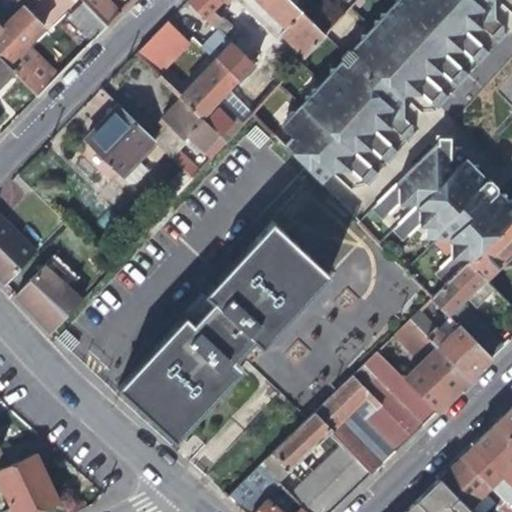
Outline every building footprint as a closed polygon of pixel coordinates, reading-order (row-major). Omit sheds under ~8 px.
[(68,15),(93,39),(107,24),(83,0),(68,15)] [(83,0),(107,24),(120,12),(109,0),(83,0)] [(323,33),(288,0),(187,0),(213,24),(220,19),(218,17),(232,2),(272,41),(281,32),(303,55),(322,35),(323,33)] [(394,0),(388,7),(369,29),(343,56),(318,83),(299,105),(278,127),(289,137),(282,145),(301,165),(311,175),(321,185),(333,172),(349,172),(352,152),(355,148),(368,148),(371,130),(375,126),(389,127),(391,108),(378,96),(388,84),(401,97),(405,93),(419,93),(421,75),(425,71),(439,71),(442,52),(445,49),(461,50),(462,30),(465,26),(480,28),(481,8),(472,0),(394,0)] [(43,26),(23,6),(2,28),(0,29),(0,58),(12,70),(37,95),(49,83),(57,75),(26,43),(43,26)] [(221,18),(220,19),(213,24),(218,29),(225,36),(232,29),(221,18)] [(134,53),(153,71),(185,38),(166,20),(151,36),(134,53)] [(201,46),(215,59),(231,42),(225,36),(218,29),(201,46)] [(215,59),(179,96),(202,118),(220,100),(254,64),(231,42),(215,59)] [(0,82),(12,70),(0,58),(0,82)] [(160,116),(167,123),(182,138),(186,134),(191,138),(209,156),(225,140),(202,118),(179,96),(168,107),(160,116)] [(242,121),(220,100),(202,118),(225,140),(242,121)] [(134,160),(153,141),(151,139),(124,113),(114,103),(99,118),(80,138),(122,178),(122,180),(127,185),(134,185),(146,173),(138,164),(134,160)] [(167,123),(151,139),(153,141),(158,145),(180,167),(190,177),(196,171),(191,166),(193,163),(179,150),(191,138),(186,134),(182,138),(167,123)] [(467,161),(446,140),(440,139),(395,185),(370,210),(380,221),(397,203),(412,204),(417,208),(392,233),(402,243),(419,226),(435,226),(441,232),(452,243),(450,257),(433,274),(444,286),(467,263),(474,256),(511,219),(511,199),(511,198),(505,199),(467,161)] [(174,194),(190,177),(180,167),(164,185),(174,194)] [(0,278),(3,282),(34,250),(0,216),(0,278)] [(485,280),(511,253),(511,219),(474,256),(467,263),(485,280)] [(180,314),(113,386),(128,400),(170,439),(237,366),(229,358),(249,337),(258,345),(326,274),(269,220),(209,284),(201,292),(209,299),(198,310),(188,321),(180,314)] [(79,275),(54,251),(44,262),(68,286),(79,275)] [(68,286),(44,262),(13,293),(32,312),(49,330),(79,297),(68,286)] [(492,288),(485,280),(467,263),(444,286),(430,298),(449,316),(458,326),(490,359),(500,349),(459,305),(466,299),(473,306),(483,296),(492,288)] [(419,310),(410,319),(469,379),(480,369),(490,359),(458,326),(446,337),(436,328),(419,310)] [(449,316),(436,328),(446,337),(458,326),(449,316)] [(430,352),(404,378),(436,412),(455,393),(469,379),(410,319),(397,332),(416,352),(423,345),(430,352)] [(377,351),(352,375),(410,436),(425,422),(436,412),(404,378),(377,351)] [(394,453),(410,436),(352,375),(314,413),(371,474),(394,453)] [(511,405),(502,416),(482,435),(497,451),(494,454),(511,475),(511,405)] [(286,493),(289,497),(304,511),(332,511),(347,498),(371,474),(314,413),(308,420),(259,466),(272,479),(275,482),(284,472),(296,483),(286,493)] [(504,501),(511,493),(511,475),(494,454),(497,451),(482,435),(474,443),(461,456),(504,501)] [(0,484),(10,507),(1,511),(30,511),(57,500),(46,477),(34,450),(0,465),(0,484)] [(487,494),(504,511),(511,511),(511,508),(504,501),(461,456),(449,467),(439,477),(471,509),(487,494)] [(241,510),(272,479),(259,466),(227,497),(241,510)] [(473,511),(471,509),(439,477),(430,486),(403,511),(473,511)] [(304,511),(289,497),(275,510),(265,500),(252,511),(304,511)]
